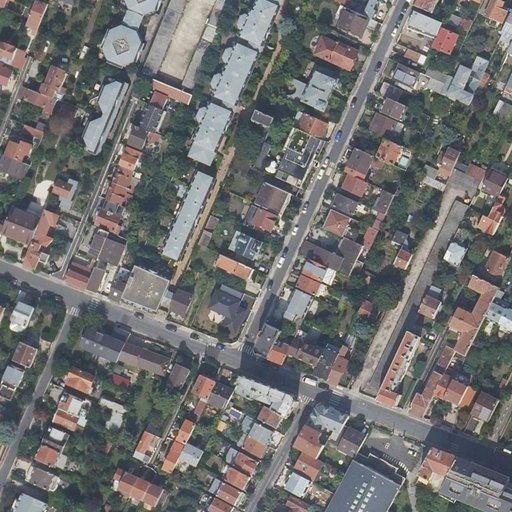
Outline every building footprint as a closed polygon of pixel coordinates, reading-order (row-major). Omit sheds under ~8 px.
[(48,5),(37,0),(26,27),(33,30),(32,35),(36,36),(38,31),(48,5)] [(111,62),(109,67),(115,69),(117,65),(120,67),(121,65),(135,61),(137,62),(144,44),(142,44),(136,31),(143,15),(156,9),(158,10),(162,0),(124,0),(128,9),(121,24),(109,30),(107,29),(100,47),(102,47),(107,58),(106,60),(111,62)] [(171,0),(142,73),(154,78),(186,0),(216,0),(180,90),(193,95),(231,0),(171,0)] [(195,144),(190,156),(211,165),(216,153),(217,153),(223,139),(220,138),(240,92),(243,94),(247,85),(244,83),(248,74),(251,76),(255,67),(252,65),(272,19),(275,21),(281,8),(280,7),(282,0),(258,0),(254,11),(252,10),(249,17),(246,16),(242,17),(238,25),(240,30),(243,31),(234,51),(231,50),(227,51),(224,59),(226,63),(228,64),(223,76),(220,75),(215,77),(212,85),(214,89),(217,90),(208,110),(205,109),(201,110),(197,118),(200,122),(202,124),(193,143),(195,144)] [(328,0),(347,8),(349,9),(353,0),(328,0)] [(385,0),(392,3),(392,0),(368,0),(362,15),(374,21),(379,10),(378,9),(382,0),(385,0)] [(416,0),(414,5),(433,13),(438,0),(416,0)] [(497,0),(485,0),(480,12),(502,22),(508,9),(502,7),(504,3),(497,0)] [(349,9),(347,8),(338,27),(359,37),(364,27),(373,30),(377,22),(374,21),(362,15),(349,9)] [(300,14),(293,11),(288,23),(295,25),(298,17),(300,14)] [(435,38),(442,23),(415,11),(407,28),(435,38)] [(511,14),(504,32),(501,38),(509,43),(511,36),(511,14)] [(462,20),(459,28),(468,32),(473,22),(466,19),(462,20)] [(458,36),(441,29),(433,47),(450,54),(458,36)] [(350,70),(358,51),(339,43),(338,42),(337,43),(323,37),(315,54),(331,61),(350,70)] [(18,50),(18,49),(3,43),(0,50),(0,61),(12,66),(15,57),(18,50)] [(26,53),(18,50),(15,57),(12,66),(23,70),(26,61),(27,59),(24,58),(26,53)] [(490,62),(478,56),(474,64),(479,66),(465,98),(471,101),(473,98),(474,95),(481,80),(485,72),(490,62)] [(0,83),(8,86),(13,72),(5,68),(6,65),(0,62),(0,83)] [(410,91),(419,72),(400,63),(396,72),(393,71),(392,71),(390,74),(391,76),(393,77),(393,79),(395,80),(393,84),(410,91)] [(57,68),(53,66),(46,85),(43,84),(39,94),(52,99),(54,99),(57,91),(60,93),(68,72),(57,68)] [(430,67),(426,75),(431,77),(445,83),(449,76),(430,67)] [(317,70),(310,86),(331,95),(334,87),(335,87),(338,79),(331,76),(330,77),(317,70)] [(490,74),(485,72),(481,80),(486,82),(490,74)] [(445,83),(431,77),(428,83),(442,89),(445,83)] [(310,86),(294,78),(292,82),(295,83),(297,85),(298,87),(298,92),(295,96),(291,97),(288,97),(286,96),(284,99),(300,107),(304,101),(317,107),(317,108),(324,111),(328,103),(327,103),(331,95),(310,86)] [(180,90),(154,79),(151,88),(156,90),(152,101),(150,100),(149,104),(163,110),(169,95),(189,104),(193,95),(180,90)] [(122,93),(124,95),(129,84),(119,80),(118,81),(106,86),(104,86),(98,102),(100,103),(105,113),(103,118),(91,123),(89,122),(83,138),(85,139),(89,150),(88,152),(99,156),(104,145),(101,143),(107,130),(110,131),(119,109),(116,108),(122,93)] [(384,82),(378,93),(387,97),(397,102),(402,90),(384,82)] [(35,92),(23,87),(18,99),(26,102),(27,101),(33,103),(31,108),(44,113),(44,112),(52,115),(58,101),(54,99),(52,99),(39,94),(35,92)] [(119,109),(124,95),(122,93),(116,108),(119,109)] [(397,102),(387,97),(381,111),(401,120),(407,106),(397,102)] [(510,120),(511,114),(511,104),(502,101),(497,116),(510,120)] [(163,110),(149,104),(139,127),(156,134),(165,111),(163,110)] [(77,107),(70,105),(67,114),(74,116),(77,109),(76,108),(77,107)] [(275,118),(257,111),(252,121),(270,129),(275,118)] [(299,111),(292,126),(297,129),(298,129),(305,114),(299,111)] [(400,123),(377,112),(370,128),(390,137),(394,127),(397,128),(400,123)] [(314,118),(305,114),(298,129),(311,135),(321,140),(328,124),(320,121),(321,118),(315,116),(314,118)] [(45,133),(47,126),(38,123),(37,127),(33,125),(32,128),(45,133)] [(32,128),(26,125),(23,132),(42,140),(45,133),(32,128)] [(139,127),(136,126),(129,144),(141,150),(144,144),(146,145),(149,139),(154,141),(157,134),(156,134),(139,127)] [(276,133),(270,129),(253,167),(259,170),(276,133)] [(311,164),(322,140),(321,140),(311,135),(298,129),(297,129),(275,177),(289,183),(300,188),(308,170),(304,167),(306,162),(311,164)] [(101,143),(104,145),(110,131),(107,130),(101,143)] [(395,136),(392,142),(402,146),(404,147),(407,141),(395,136)] [(392,142),(386,139),(377,158),(383,160),(393,165),(402,146),(392,142)] [(11,142),(6,156),(21,162),(25,154),(28,155),(31,146),(19,141),(17,145),(14,143),(11,142)] [(128,147),(125,153),(139,159),(141,153),(128,147)] [(461,152),(450,147),(441,166),(453,171),(454,168),(461,152)] [(377,158),(356,148),(348,166),(368,175),(369,172),(367,171),(371,163),(380,167),(383,160),(377,158)] [(125,153),(120,165),(121,165),(134,171),(136,166),(139,159),(125,153)] [(6,156),(5,156),(0,169),(0,170),(18,177),(25,180),(31,166),(24,163),(21,162),(6,156)] [(399,165),(405,167),(408,159),(402,156),(399,165)] [(251,165),(236,158),(232,167),(245,173),(247,174),(251,165)] [(121,165),(114,183),(134,191),(135,187),(130,184),(135,171),(134,171),(121,165)] [(421,183),(444,190),(447,183),(435,179),(438,169),(426,165),(421,183)] [(136,166),(134,171),(135,171),(141,174),(143,169),(136,166)] [(245,173),(232,167),(223,189),(235,195),(245,173)] [(157,180),(160,174),(144,168),(143,169),(141,174),(157,180)] [(482,181),(466,173),(454,168),(453,171),(448,181),(476,193),(482,181)] [(500,196),(500,195),(506,182),(508,178),(491,170),(483,188),(500,196)] [(198,171),(162,253),(180,261),(216,179),(198,171)] [(368,183),(349,174),(343,188),(362,196),(368,183)] [(75,181),(60,175),(53,192),(61,195),(59,199),(62,200),(60,206),(68,209),(72,201),(71,201),(78,182),(75,181)] [(279,214),(288,193),(265,182),(256,204),(279,214)] [(134,191),(114,183),(107,199),(121,205),(126,193),(132,196),(134,191)] [(379,212),(386,215),(395,195),(385,190),(377,207),(374,206),(373,209),(379,212)] [(358,202),(339,194),(333,206),(352,215),(358,202)] [(489,217),(485,215),(480,227),(487,230),(486,231),(492,234),(493,233),(495,234),(504,214),(499,212),(505,197),(500,195),(500,196),(489,217)] [(121,205),(107,199),(103,208),(97,224),(115,232),(114,234),(117,235),(121,225),(118,224),(121,215),(118,214),(122,205),(121,205)] [(469,206),(456,200),(451,212),(424,269),(398,326),(370,386),(382,391),(395,363),(424,301),(469,206)] [(32,245),(24,265),(36,270),(39,260),(46,262),(49,255),(40,251),(50,225),(55,227),(59,216),(57,215),(60,207),(49,202),(42,219),(32,245)] [(253,205),(244,225),(263,233),(265,228),(271,231),(278,216),(253,205)] [(2,233),(18,240),(28,214),(26,213),(13,208),(6,226),(2,233)] [(342,237),(351,218),(332,209),(323,228),(342,237)] [(372,228),(379,231),(386,215),(379,212),(372,228)] [(28,214),(18,240),(32,245),(42,219),(28,214)] [(218,219),(211,216),(198,244),(206,248),(218,219)] [(370,249),(377,234),(379,231),(372,228),(364,246),(370,249)] [(467,232),(459,228),(444,260),(459,267),(467,249),(460,245),(467,232)] [(89,257),(93,259),(99,261),(110,232),(101,229),(89,257)] [(110,232),(99,261),(97,264),(115,270),(128,240),(117,235),(114,234),(110,232)] [(237,252),(234,260),(245,265),(249,257),(255,260),(258,253),(259,253),(264,242),(243,233),(243,235),(239,234),(238,234),(236,239),(236,241),(240,242),(236,252),(237,252)] [(405,241),(394,236),(392,241),(403,246),(405,241)] [(360,272),(364,264),(357,261),(364,246),(344,237),(338,252),(336,255),(305,241),(299,254),(309,259),(337,272),(356,281),(360,272)] [(206,248),(198,244),(188,267),(199,272),(203,274),(210,259),(214,251),(206,248)] [(408,248),(403,246),(395,264),(407,269),(413,255),(406,251),(408,248)] [(221,254),(214,251),(210,259),(218,262),(221,254)] [(495,251),(486,269),(500,276),(509,258),(495,251)] [(249,279),(254,269),(245,265),(234,260),(221,254),(218,262),(217,265),(249,279)] [(73,262),(65,281),(87,289),(96,268),(97,264),(99,261),(93,259),(90,269),(73,262)] [(334,279),(337,272),(309,259),(303,272),(327,284),(330,278),(334,279)] [(171,279),(137,264),(131,278),(123,298),(135,303),(138,302),(143,304),(143,307),(156,313),(161,302),(167,289),(171,279)] [(199,272),(188,267),(185,274),(195,279),(199,272)] [(96,268),(87,289),(97,293),(105,272),(96,268)] [(511,276),(507,274),(503,281),(509,284),(511,277),(511,276)] [(315,295),(320,283),(302,275),(297,287),(315,295)] [(500,288),(474,275),(470,284),(486,292),(474,316),(458,308),(450,325),(467,333),(457,351),(466,356),(477,334),(485,318),(494,300),(496,296),(500,288)] [(123,298),(131,278),(126,276),(122,283),(116,280),(109,297),(121,302),(123,298)] [(501,287),(500,288),(496,296),(499,297),(501,294),(503,296),(509,284),(503,281),(501,287)] [(181,283),(177,293),(171,306),(170,309),(185,316),(193,296),(183,292),(186,285),(181,283)] [(245,306),(249,295),(228,285),(223,296),(245,306)] [(432,285),(420,312),(434,319),(442,303),(433,299),(440,289),(432,285)] [(303,319),(313,297),(293,287),(283,310),(278,322),(284,325),(289,328),(287,333),(295,337),(303,319)] [(177,293),(167,289),(161,302),(171,306),(177,293)] [(471,290),(468,289),(461,303),(464,304),(471,290)] [(26,293),(20,290),(15,303),(17,304),(11,319),(13,320),(27,326),(29,319),(34,308),(22,302),(26,293)] [(343,310),(349,296),(345,295),(339,308),(343,310)] [(382,307),(365,299),(363,303),(349,334),(353,336),(362,317),(374,323),(382,307)] [(507,307),(494,300),(485,318),(499,325),(507,307)] [(35,306),(34,308),(29,319),(36,322),(41,309),(35,306)] [(511,309),(507,307),(499,325),(511,331),(511,309)] [(270,319),(267,324),(281,330),(282,331),(284,325),(278,322),(270,319)] [(288,353),(318,366),(323,355),(324,352),(304,343),(313,323),(303,319),(295,337),(291,345),(288,353)] [(27,326),(13,320),(11,324),(11,327),(11,329),(20,333),(22,332),(25,330),(27,326)] [(260,355),(269,358),(274,346),(277,339),(284,342),(291,345),(295,337),(287,333),(282,331),(281,330),(267,324),(256,348),(260,355)] [(414,324),(410,332),(422,338),(426,330),(414,324)] [(89,328),(81,346),(104,356),(117,362),(130,333),(116,327),(111,337),(89,328)] [(410,332),(378,401),(396,408),(402,396),(396,393),(422,338),(410,332)] [(327,381),(338,385),(349,362),(344,359),(352,342),(346,339),(342,350),(336,361),(327,381)] [(16,352),(13,359),(10,365),(17,368),(19,363),(30,368),(38,349),(20,342),(16,352)] [(269,358),(283,364),(288,353),(291,345),(284,342),(281,349),(274,346),(269,358)] [(314,376),(327,381),(336,361),(342,350),(328,343),(328,344),(324,352),(323,355),(318,366),(314,376)] [(134,345),(128,362),(164,375),(170,359),(134,345)] [(417,393),(408,412),(422,417),(428,406),(434,393),(448,367),(455,353),(456,351),(447,346),(423,396),(417,393)] [(466,356),(457,351),(456,351),(455,353),(461,357),(454,370),(448,367),(434,393),(445,398),(455,378),(466,356)] [(192,368),(178,361),(167,385),(172,388),(174,385),(182,389),(192,368)] [(17,368),(10,365),(3,381),(17,387),(24,372),(17,368)] [(95,377),(74,368),(70,377),(68,383),(87,392),(90,386),(90,387),(95,377)] [(125,378),(112,372),(109,380),(121,386),(125,378)] [(190,421),(196,424),(207,401),(216,383),(217,380),(203,373),(193,392),(202,396),(190,421)] [(283,415),(288,418),(296,401),(294,394),(242,375),(235,389),(256,401),(260,395),(262,395),(260,398),(266,402),(272,404),(274,401),(276,402),(272,409),(283,415)] [(475,389),(455,378),(445,398),(459,405),(466,409),(469,403),(475,389)] [(500,396),(507,380),(504,379),(496,394),(500,396)] [(15,391),(16,391),(17,387),(3,381),(1,385),(15,391)] [(216,383),(207,401),(225,410),(225,408),(227,404),(234,392),(216,383)] [(0,384),(0,396),(10,401),(15,391),(1,385),(0,384)] [(62,401),(59,407),(77,415),(80,416),(84,418),(87,413),(86,411),(80,408),(84,401),(66,392),(62,401)] [(473,413),(488,420),(498,401),(498,400),(483,393),(473,413)] [(118,412),(126,415),(129,409),(102,397),(99,404),(113,410),(118,412)] [(336,440),(345,424),(349,416),(323,405),(317,408),(308,425),(322,433),(325,435),(329,428),(334,431),(331,438),(336,440)] [(277,428),(283,415),(272,409),(265,406),(259,418),(277,428)] [(428,406),(422,417),(429,420),(435,409),(428,406)] [(77,415),(59,407),(53,421),(74,430),(74,429),(81,432),(83,427),(77,424),(80,416),(77,415)] [(110,430),(118,433),(126,415),(118,412),(113,410),(105,427),(110,430)] [(185,445),(187,442),(196,424),(190,421),(187,419),(177,439),(183,441),(182,443),(185,445)] [(220,419),(217,425),(222,428),(225,422),(220,419)] [(154,434),(161,437),(162,434),(154,430),(157,424),(150,421),(146,430),(154,434)] [(250,435),(267,445),(274,432),(256,423),(250,435)] [(350,427),(345,424),(336,440),(331,438),(329,437),(327,441),(338,448),(355,457),(358,452),(367,436),(359,432),(350,427)] [(322,433),(308,425),(296,447),(304,452),(318,459),(325,445),(320,442),(320,440),(319,439),(322,433)] [(48,432),(43,444),(62,452),(62,453),(68,440),(70,434),(52,426),(49,432),(48,432)] [(134,455),(148,462),(151,457),(144,454),(154,434),(146,430),(134,455)] [(261,457),(267,445),(250,435),(244,432),(238,445),(261,457)] [(172,473),(179,457),(183,451),(185,445),(182,443),(175,440),(171,449),(173,449),(163,469),(172,473)] [(196,466),(197,464),(203,452),(204,451),(187,442),(185,445),(183,451),(179,457),(196,466)] [(62,452),(43,444),(36,458),(55,467),(62,452)] [(110,449),(105,446),(102,453),(107,456),(110,449)] [(459,457),(434,448),(419,475),(428,480),(434,470),(449,476),(459,457)] [(226,460),(251,475),(259,462),(241,452),(235,461),(228,457),(226,460)] [(318,459),(304,452),(296,467),(307,473),(305,475),(314,480),(324,462),(318,459)] [(386,511),(388,509),(404,480),(405,477),(396,472),(398,468),(370,453),(368,457),(358,452),(355,457),(346,474),(335,494),(325,511),(386,511)] [(510,477),(459,457),(449,476),(439,495),(453,503),(457,496),(465,500),(464,502),(480,508),(480,507),(488,511),(489,509),(495,511),(511,511),(511,483),(508,482),(510,477)] [(401,459),(397,472),(409,475),(412,462),(401,459)] [(226,480),(244,489),(250,477),(233,467),(227,464),(223,472),(225,473),(223,478),(226,480)] [(30,472),(26,480),(26,481),(49,490),(50,489),(53,490),(55,489),(57,485),(56,482),(53,481),(56,475),(37,467),(36,468),(34,474),(30,472)] [(112,488),(117,491),(118,489),(130,494),(139,477),(127,471),(122,481),(117,479),(112,488)] [(312,481),(293,471),(284,487),(303,498),(312,481)] [(142,500),(151,482),(139,477),(130,494),(142,500)] [(158,500),(164,488),(151,482),(142,500),(155,506),(156,506),(158,500)] [(215,494),(235,505),(242,492),(224,482),(220,490),(218,488),(215,494)] [(169,491),(164,488),(158,500),(163,503),(169,491)] [(320,511),(325,511),(335,494),(326,489),(324,493),(324,497),(317,510),(320,511)] [(43,511),(47,504),(23,493),(20,499),(14,511),(43,511)] [(115,496),(110,495),(106,504),(110,506),(115,496)] [(305,511),(309,506),(291,496),(287,504),(292,507),(289,511),(305,511)] [(14,511),(20,499),(16,498),(11,511),(12,511),(14,511)] [(206,509),(211,511),(231,511),(234,507),(216,498),(212,505),(209,504),(206,509)]
